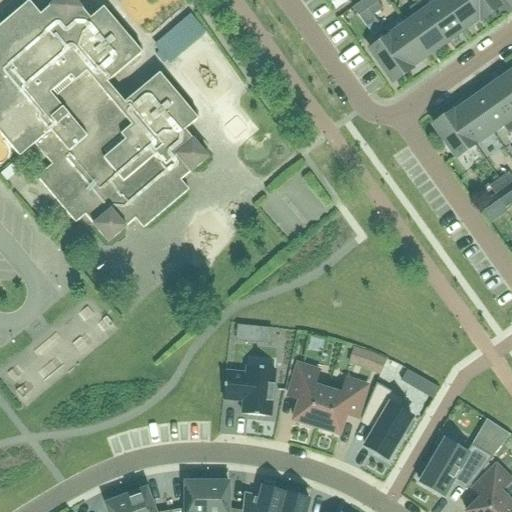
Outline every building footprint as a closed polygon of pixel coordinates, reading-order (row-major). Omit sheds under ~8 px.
[(43,156),(116,94),(107,83),(142,54),(103,9),(90,20),(73,0),(57,0),(39,15),(29,3),(0,26),(0,135),(19,158),(34,146),(43,156)] [(378,3),(375,0),(364,0),(362,2),(368,10),(378,3)] [(424,0),(419,0),(416,2),(417,3),(444,43),(462,30),(440,0),(433,0),(427,5),(424,0)] [(440,0),(462,30),(479,19),(480,20),(481,20),(466,0),(440,0)] [(466,0),(481,20),(499,7),(493,0),(466,0)] [(352,9),(358,17),(368,10),(362,2),(352,9)] [(417,3),(408,9),(415,19),(406,26),(427,55),(444,43),(417,3)] [(316,30),(329,25),(325,14),(311,19),(316,30)] [(155,47),(169,62),(203,33),(189,17),(155,47)] [(410,70),(411,70),(410,68),(427,55),(406,26),(388,39),(410,70)] [(392,83),(410,70),(388,39),(370,51),(392,83)] [(116,94),(43,156),(51,166),(37,178),(75,224),(84,216),(108,244),(135,220),(143,229),(188,191),(181,182),(208,158),(185,131),(198,120),(159,75),(125,104),(116,94)] [(511,87),(506,78),(488,91),(511,124),(511,87)] [(511,124),(488,91),(471,103),(492,132),(502,125),(509,135),(511,132),(511,124)] [(452,113),(452,114),(474,145),(492,132),(471,103),(454,115),(452,113)] [(456,158),(474,145),(452,114),(433,127),(456,158)] [(511,183),(511,178),(508,173),(498,180),(505,189),(511,183)] [(489,187),(495,195),(505,189),(498,180),(489,187)] [(498,201),(504,209),(511,203),(511,199),(508,194),(498,201)] [(236,340),(245,341),(247,326),(237,325),(236,340)] [(44,351),(20,370),(30,382),(54,363),(44,351)] [(369,356),(364,373),(379,379),(385,363),(386,363),(369,356)] [(314,388),(319,372),(298,366),(288,398),(299,402),(293,421),(316,428),(327,392),(314,388)] [(225,373),(223,400),(243,402),(241,415),(269,418),(274,370),(246,368),(246,375),(225,373)] [(419,377),(408,371),(402,382),(412,388),(419,377)] [(340,396),(327,392),(316,428),(339,436),(345,416),(356,420),(366,387),(345,381),(340,396)] [(376,384),(364,413),(379,422),(373,432),(364,447),(387,460),(403,434),(406,436),(414,424),(410,422),(412,419),(399,412),(405,401),(376,384)] [(488,440),(482,452),(492,458),(501,447),(488,440)] [(421,481),(420,483),(443,497),(453,481),(467,489),(492,458),(482,452),(471,446),(466,454),(444,442),(428,469),(424,467),(417,479),(421,481)] [(480,499),(467,511),(500,511),(511,500),(511,482),(496,467),(477,486),(472,491),(480,499)] [(185,510),(170,511),(169,511),(206,511),(207,484),(185,484),(185,510)] [(228,484),(207,484),(206,511),(241,511),(242,511),(228,510),(228,484)] [(242,511),(241,511),(280,511),(286,494),(262,488),(256,511),(243,507),(242,511)] [(153,511),(146,490),(125,498),(130,511),(169,511),(170,511),(168,511),(153,511)] [(286,494),(280,511),(305,511),(309,501),(286,494)] [(107,511),(130,511),(125,498),(105,505),(107,511)] [(511,511),(511,500),(500,511),(511,511)]
